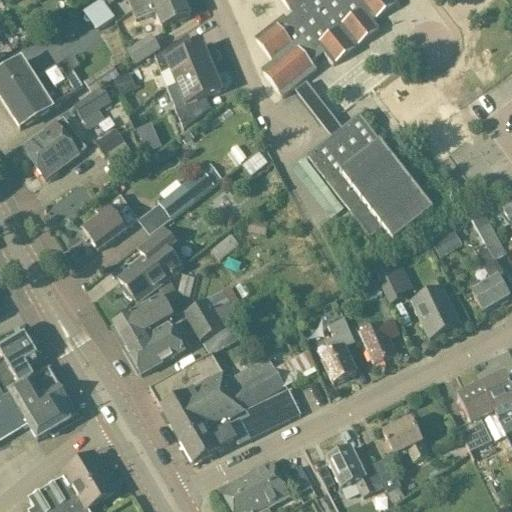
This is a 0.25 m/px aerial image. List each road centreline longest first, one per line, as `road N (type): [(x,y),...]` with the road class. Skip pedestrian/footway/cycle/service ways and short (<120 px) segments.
road 1 (residential): [(170,502),(511,331)]
road 2 (secondary): [(118,420),(0,223)]
road 3 (residential): [(288,138),(263,115),(217,0)]
road 4 (residential): [(0,508),(118,420)]
